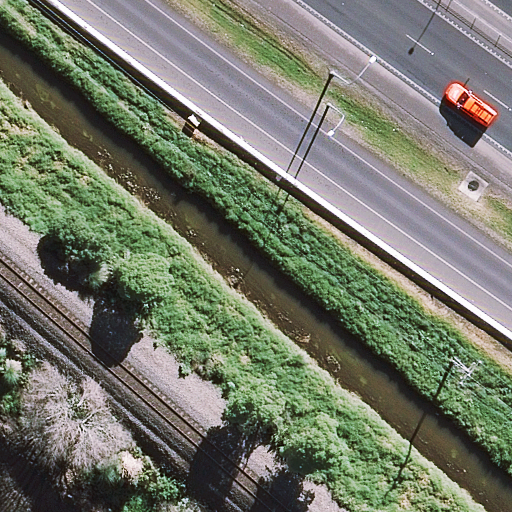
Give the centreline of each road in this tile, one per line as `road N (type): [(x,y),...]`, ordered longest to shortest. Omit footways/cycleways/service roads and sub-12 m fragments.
road 1 (motorway): [(511,285),(123,0)]
road 2 (motorway): [(511,101),(369,0)]
